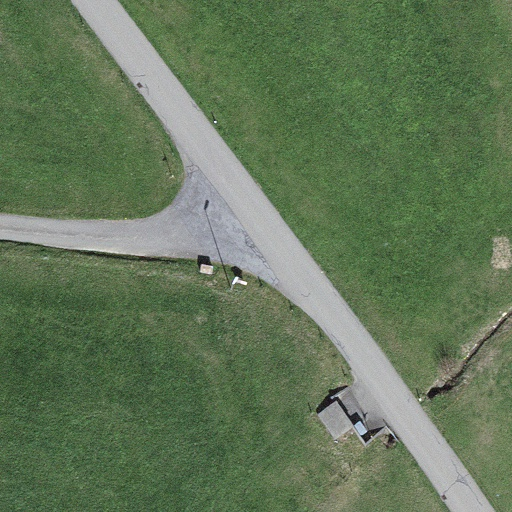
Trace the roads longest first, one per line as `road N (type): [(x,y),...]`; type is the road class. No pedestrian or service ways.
road 1 (unclassified): [(90,0),(246,235),(459,511)]
road 2 (track): [(246,235),(165,250),(0,233)]
